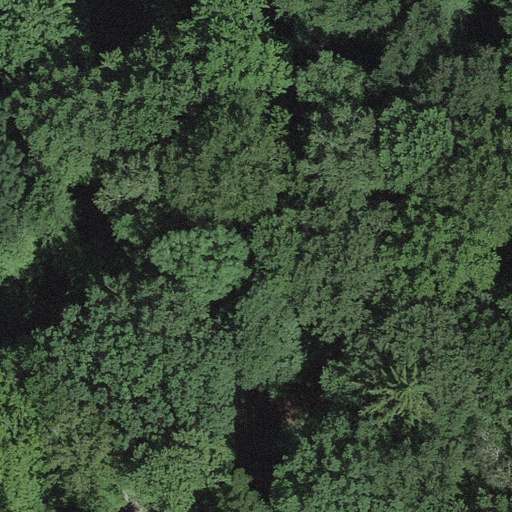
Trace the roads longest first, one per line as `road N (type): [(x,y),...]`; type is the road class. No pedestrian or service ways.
road 1 (track): [(511,357),(425,375),(386,402),(296,511)]
road 2 (track): [(217,511),(196,477),(152,463),(126,474),(87,511)]
